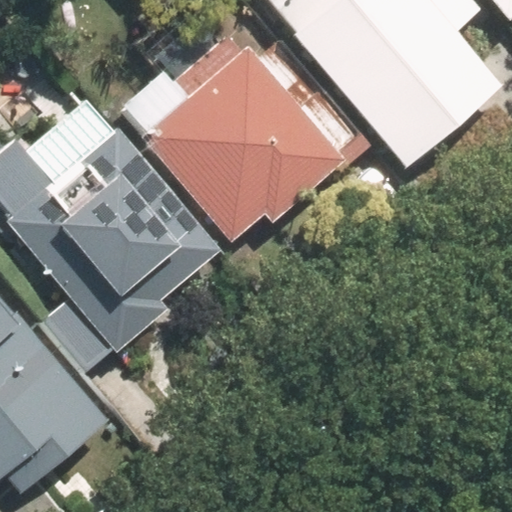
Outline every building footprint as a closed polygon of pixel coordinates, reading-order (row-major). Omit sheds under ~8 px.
[(452,56),(402,0),(231,0),(356,140),(452,56)] [(511,0),(468,0),(489,25),(511,5),(511,0)] [(252,227),(320,169),(189,15),(129,66),(139,77),(96,114),(211,248),(246,219),(252,227)] [(195,252),(84,131),(45,167),(10,130),(0,138),(0,243),(50,298),(21,324),(74,383),(148,316),(138,305),(195,252)] [(0,325),(0,498),(86,418),(0,325)]
